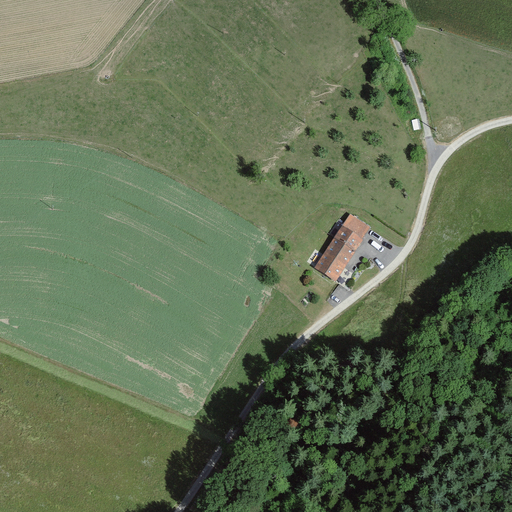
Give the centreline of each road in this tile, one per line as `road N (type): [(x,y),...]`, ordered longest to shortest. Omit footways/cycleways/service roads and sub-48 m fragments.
road 1 (track): [(437,166),(414,241),(271,371),(172,511)]
road 2 (track): [(379,0),(437,166)]
